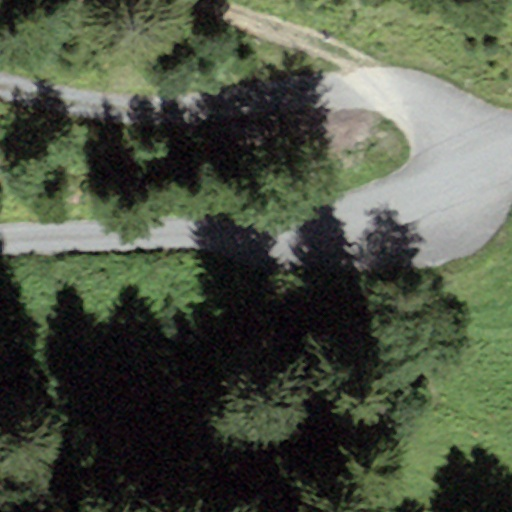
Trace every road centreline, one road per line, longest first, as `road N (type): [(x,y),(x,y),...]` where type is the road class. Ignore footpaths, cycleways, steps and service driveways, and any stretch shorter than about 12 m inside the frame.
road 1 (unclassified): [(0,241),(279,241),(422,203),(511,158)]
road 2 (track): [(0,87),(170,108),(395,76)]
road 3 (track): [(207,0),(395,76),(506,160)]
